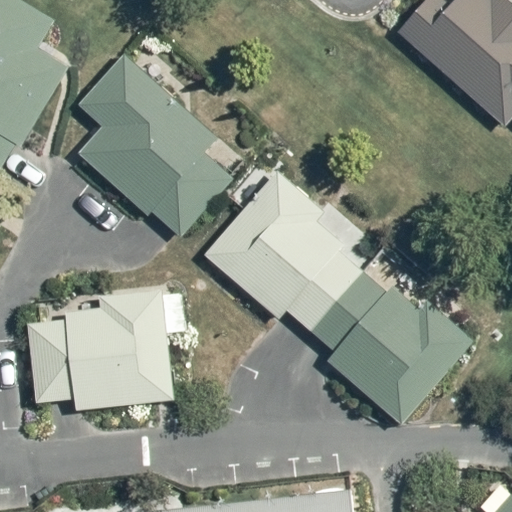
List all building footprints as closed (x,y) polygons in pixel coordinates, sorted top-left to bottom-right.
[(0,0),(0,176),(15,153),(20,156),(69,74),(36,54),(55,24),(12,0),(0,0)] [(445,0),(430,0),(399,34),(508,130),(511,124),(511,14),(496,0),(462,0),(456,9),(445,0)] [(218,145),(122,58),(76,111),(103,134),(82,158),(179,246),(236,185),(205,160),(218,145)] [(326,217),(277,176),(202,259),(276,331),(289,319),(335,358),(327,367),(402,429),(477,347),(421,304),(415,312),(317,225),(326,217)] [(67,327),(31,331),(39,409),(76,403),(76,414),(174,404),(167,338),(187,338),(180,296),(99,305),(101,315),(66,318),(67,327)] [(353,511),(351,490),(162,511),(353,511)] [(511,511),(511,496),(497,511),(511,511)]
